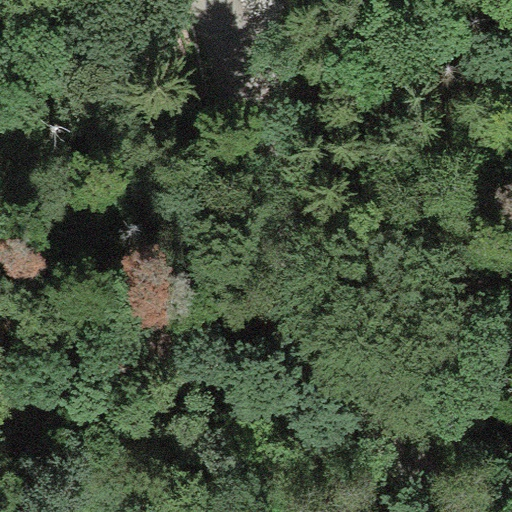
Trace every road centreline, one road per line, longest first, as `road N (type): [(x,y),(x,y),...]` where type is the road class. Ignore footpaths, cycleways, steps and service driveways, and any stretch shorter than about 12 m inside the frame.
road 1 (unclassified): [(215,0),(323,225),(380,372),(471,511)]
road 2 (track): [(0,398),(178,339),(323,225)]
